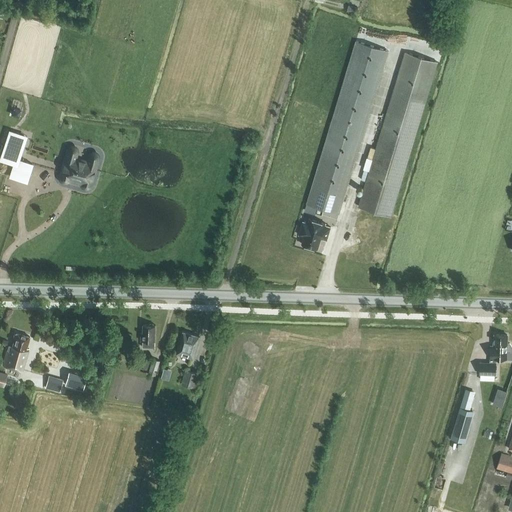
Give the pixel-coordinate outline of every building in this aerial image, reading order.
[(358,7),(348,4),(346,11),(356,13),(358,7)] [(339,214),(389,50),(356,40),(306,204),(339,214)] [(391,215),(437,64),(438,61),(405,51),(358,206),(391,215)] [(86,159),(77,157),(78,153),(78,152),(78,151),(78,149),(78,148),(77,147),(76,146),(76,145),(74,144),(73,144),(71,144),(70,144),(69,145),(68,145),(67,146),(66,148),(65,149),(58,175),(58,176),(58,177),(58,178),(58,180),(59,181),(60,182),(61,183),(63,183),(64,184),(66,183),(68,183),(69,182),(79,185),(80,186),(80,187),(81,188),(82,188),(84,189),(85,189),(86,189),(87,189),(89,189),(90,188),(91,186),(100,158),(100,157),(100,156),(99,154),(98,153),(98,152),(96,151),(95,150),(94,150),(93,150),(91,150),(90,151),(89,151),(88,153),(87,153),(86,159)] [(26,181),(31,163),(16,159),(10,176),(26,181)] [(374,260),(381,223),(357,219),(356,227),(352,226),(348,248),(360,250),(359,258),(374,260)] [(299,246),(316,250),(319,240),(324,242),(328,229),(322,227),(323,225),(307,220),(306,224),(301,223),(297,237),(302,238),(299,246)] [(155,347),(155,325),(143,324),(142,347),(155,347)] [(193,359),(200,336),(183,331),(176,353),(193,359)] [(26,348),(30,336),(16,332),(12,346),(8,345),(3,365),(22,371),(29,348),(26,348)] [(507,343),(507,335),(495,334),(495,341),(493,341),(493,345),(491,344),(490,362),(480,362),(479,374),(495,375),(496,358),(511,358),(511,344),(511,343),(507,343)] [(151,358),(143,356),(139,367),(147,369),(151,358)] [(155,375),(160,361),(153,358),(148,373),(155,375)] [(197,389),(201,375),(198,374),(198,373),(185,369),(181,384),(197,389)] [(69,370),(65,383),(82,388),(86,375),(69,370)] [(48,374),(44,386),(59,390),(62,378),(48,374)] [(469,430),(474,411),(460,407),(454,426),(456,427),(455,433),(465,436),(467,430),(469,430)] [(511,472),(511,456),(501,454),(497,468),(511,472)]
